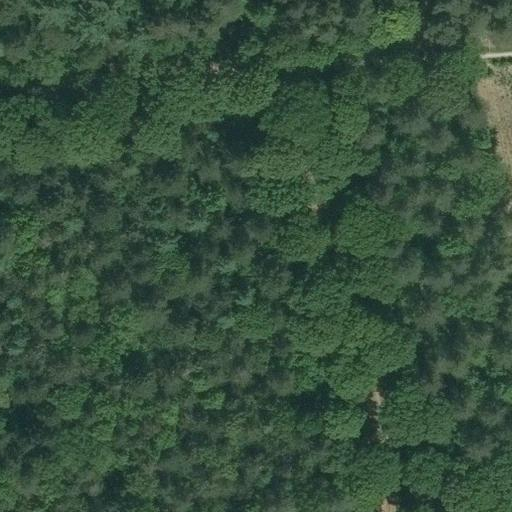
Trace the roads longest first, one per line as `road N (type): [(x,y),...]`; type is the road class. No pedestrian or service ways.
road 1 (track): [(393,511),(358,334),(269,65)]
road 2 (track): [(241,0),(265,53),(281,58),(511,44)]
road 3 (track): [(269,65),(272,56),(137,74),(0,79)]
